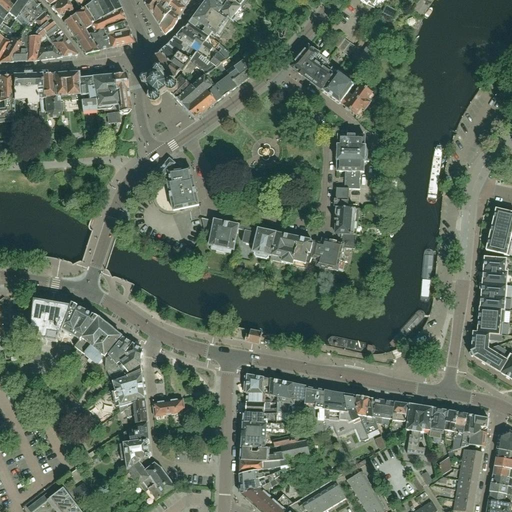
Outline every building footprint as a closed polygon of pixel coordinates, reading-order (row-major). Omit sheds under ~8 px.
[(12,8),(7,2),(4,0),(0,0),(0,7),(7,15),(12,8)] [(22,12),(30,0),(18,0),(12,8),(7,15),(8,15),(15,21),(22,12)] [(30,27),(43,14),(31,0),(30,0),(22,12),(15,21),(14,23),(24,32),(25,31),(26,31),(30,27)] [(73,11),(65,0),(60,0),(51,8),(60,20),(73,11)] [(120,10),(114,0),(95,0),(84,8),(94,23),(120,10)] [(162,0),(151,0),(146,6),(153,17),(162,0)] [(168,12),(175,0),(174,0),(162,0),(153,17),(160,28),(170,14),(168,12)] [(179,21),(186,9),(175,0),(168,12),(170,14),(179,21)] [(190,0),(174,0),(175,0),(186,9),(190,0)] [(228,21),(221,16),(224,12),(209,0),(208,0),(199,12),(190,25),(199,32),(208,39),(210,36),(212,33),(216,36),(228,21)] [(239,8),(245,1),(243,0),(209,0),(224,12),(221,16),(228,21),(230,23),(241,10),(239,8)] [(385,0),(361,0),(360,2),(367,6),(374,9),(379,2),(382,4),(385,0)] [(300,5),(290,19),(294,22),(304,9),(300,5)] [(7,15),(0,7),(0,19),(3,23),(8,15),(7,15)] [(387,7),(383,14),(393,19),(397,13),(387,7)] [(133,44),(129,32),(105,38),(102,30),(94,33),(90,26),(94,23),(84,8),(75,15),(85,29),(98,52),(102,51),(102,52),(104,51),(109,50),(133,44)] [(102,30),(124,21),(120,10),(94,23),(90,26),(94,33),(102,30)] [(55,27),(54,26),(43,14),(30,27),(39,34),(37,36),(37,40),(42,39),(45,37),(44,36),(55,27)] [(176,26),(179,21),(170,14),(160,28),(165,36),(173,30),(176,26)] [(98,52),(85,29),(75,15),(63,23),(67,28),(76,41),(75,41),(77,43),(79,46),(78,47),(79,48),(80,47),(80,48),(81,50),(85,55),(86,55),(89,55),(89,54),(98,52)] [(129,32),(124,21),(102,30),(105,38),(129,32)] [(24,32),(14,23),(7,36),(0,31),(0,39),(2,41),(10,43),(10,42),(19,42),(19,40),(24,32)] [(0,26),(0,31),(7,36),(10,30),(2,25),(0,26)] [(230,55),(220,45),(213,40),(215,39),(210,36),(208,39),(199,32),(190,25),(185,30),(204,43),(209,46),(225,61),(230,55)] [(48,42),(60,33),(59,31),(55,27),(44,36),(45,37),(48,42)] [(209,46),(204,43),(185,30),(184,29),(175,39),(183,45),(182,47),(187,51),(185,53),(194,59),(191,62),(198,69),(207,76),(208,75),(225,61),(209,46)] [(77,56),(69,44),(60,33),(48,42),(52,48),(56,53),(60,59),(61,59),(72,58),(71,57),(74,57),(75,57),(77,56)] [(194,59),(185,53),(187,51),(182,47),(183,45),(175,39),(171,44),(166,48),(159,54),(179,74),(180,76),(184,79),(190,74),(191,75),(198,69),(191,62),(194,59)] [(0,61),(1,60),(9,49),(10,43),(2,41),(0,44),(0,61)] [(16,54),(19,50),(19,42),(10,42),(10,43),(9,49),(1,60),(0,61),(0,63),(11,64),(16,54)] [(36,62),(38,50),(39,42),(25,43),(26,54),(26,62),(26,63),(27,63),(27,62),(29,62),(32,62),(34,62),(36,62)] [(355,48),(350,44),(343,53),(348,57),(355,48)] [(310,45),(292,68),(297,72),(297,73),(302,77),(303,76),(318,55),(319,53),(310,45)] [(60,59),(56,53),(52,48),(38,50),(36,62),(60,59)] [(26,62),(26,54),(16,54),(11,64),(14,63),(26,62)] [(179,74),(159,54),(150,62),(157,70),(155,72),(156,73),(154,75),(150,77),(148,79),(145,80),(145,79),(143,81),(143,82),(144,84),(143,85),(144,86),(145,86),(152,95),(150,97),(149,99),(150,102),(151,104),(153,105),(155,106),(156,106),(158,105),(160,104),(161,102),(161,100),(161,98),(160,97),(161,97),(162,96),(166,92),(167,92),(169,93),(170,94),(171,94),(173,94),(174,93),(176,92),(177,91),(177,88),(177,86),(176,85),(175,84),(174,83),(173,82),(173,80),(179,74)] [(318,55),(303,76),(312,83),(327,62),(318,55)] [(327,62),(312,83),(322,91),(338,70),(328,62),(327,62)] [(254,76),(245,65),(243,66),(241,64),(234,70),(235,72),(229,77),(237,88),(254,76)] [(338,70),(322,91),(340,105),(340,104),(341,104),(348,93),(355,83),(338,70)] [(80,100),(78,79),(78,73),(52,76),(54,98),(59,98),(59,100),(71,99),(71,101),(80,100)] [(130,112),(125,75),(112,76),(114,96),(117,95),(118,106),(117,106),(117,110),(113,111),(114,114),(115,114),(116,124),(121,123),(120,118),(119,118),(118,113),(122,116),(127,115),(128,114),(130,112)] [(43,118),(42,108),(42,99),(45,99),(45,96),(42,94),(41,76),(30,77),(30,76),(23,77),(14,77),(13,77),(12,77),(12,102),(26,101),(27,105),(36,105),(36,100),(40,99),(39,101),(40,112),(38,112),(39,119),(43,118)] [(54,98),(52,76),(46,76),(41,76),(42,94),(45,96),(45,99),(42,99),(42,108),(45,108),(46,113),(50,118),(56,118),(59,111),(59,103),(60,103),(59,100),(59,98),(54,98)] [(114,96),(112,76),(91,78),(95,108),(105,107),(106,109),(107,109),(109,109),(111,108),(111,106),(117,106),(118,106),(117,95),(114,96)] [(176,101),(192,87),(183,80),(184,79),(180,76),(174,83),(175,84),(176,85),(177,86),(177,88),(177,91),(176,92),(174,93),(173,94),(171,94),(170,94),(176,101)] [(12,102),(12,77),(0,77),(0,123),(14,123),(12,102)] [(231,93),(237,88),(229,77),(218,85),(219,86),(215,89),(208,94),(216,104),(222,99),(222,100),(231,93)] [(81,113),(96,112),(95,108),(91,78),(78,79),(80,100),(81,113)] [(185,110),(206,92),(208,94),(215,89),(210,84),(206,78),(194,89),(192,87),(176,101),(185,110)] [(462,83),(440,128),(449,132),(471,87),(462,83)] [(363,113),(371,103),(372,102),(368,100),(373,94),(362,86),(353,97),(348,93),(341,104),(345,108),(356,117),(360,111),(363,113)] [(199,117),(216,104),(208,94),(206,92),(185,110),(186,111),(194,119),(193,120),(194,121),(195,120),(195,119),(198,117),(198,118),(199,117)] [(101,134),(102,140),(113,137),(114,131),(101,134)] [(90,141),(100,140),(99,132),(89,132),(90,141)] [(370,158),(370,153),(369,148),(366,148),(366,147),(365,147),(365,138),(365,137),(364,137),(355,137),(354,137),(349,137),(348,136),(348,137),(339,136),(338,136),(338,137),(337,146),(337,148),(338,148),(337,157),(337,161),(337,162),(337,171),(336,171),(336,172),(338,172),(345,172),(360,173),(363,173),(364,173),(364,172),(364,163),(365,163),(365,162),(368,162),(370,158)] [(436,148),(426,197),(436,199),(446,150),(436,148)] [(181,165),(181,164),(180,164),(179,164),(178,164),(178,165),(175,164),(169,159),(165,165),(165,164),(161,169),(162,169),(157,174),(163,179),(167,182),(170,181),(168,173),(182,170),(181,168),(182,167),(182,166),(182,165),(181,165)] [(167,182),(170,195),(173,211),(199,206),(190,168),(182,170),(168,173),(170,181),(167,182)] [(359,187),(359,179),(360,179),(360,173),(345,172),(345,189),(349,190),(360,190),(360,187),(359,187)] [(348,202),(349,190),(345,189),(336,189),(336,201),(335,201),(334,203),(334,204),(334,208),(336,209),(348,209),(348,202)] [(353,201),(360,199),(359,193),(351,195),(353,201)] [(358,210),(348,209),(336,209),(335,222),(357,223),(358,210)] [(511,213),(509,213),(509,211),(504,210),(504,212),(496,210),(493,224),(511,228),(511,213)] [(202,220),(204,230),(212,234),(210,245),(209,245),(209,246),(210,247),(210,246),(212,246),(211,250),(216,251),(225,253),(230,254),(231,251),(233,251),(234,252),(234,250),(237,235),(238,235),(238,234),(239,227),(240,227),(240,226),(238,226),(230,224),(224,223),(216,221),(214,221),(214,222),(202,219),(202,220)] [(356,236),(357,223),(335,222),(334,230),(336,230),(335,234),(341,235),(356,236)] [(510,242),(511,234),(511,228),(493,224),(489,237),(510,242)] [(269,233),(258,230),(258,231),(251,229),(251,233),(252,233),(257,234),(256,234),(256,235),(255,235),(252,249),(254,250),(253,253),(271,257),(276,234),(269,233)] [(293,266),(299,239),(277,234),(271,260),(273,261),(282,263),(293,266)] [(340,262),(342,255),(344,256),(346,249),(355,250),(356,236),(341,235),(340,244),(323,240),(322,244),(315,243),(311,259),(317,260),(316,267),(338,272),(338,271),(342,272),(344,263),(340,262)] [(425,235),(421,285),(431,286),(435,236),(425,235)] [(511,244),(511,242),(510,242),(489,237),(486,251),(507,256),(509,257),(511,244)] [(309,263),(313,243),(311,243),(311,242),(299,239),(293,266),(292,266),(305,269),(306,263),(309,263)] [(187,248),(183,255),(189,258),(192,251),(187,248)] [(485,258),(483,271),(505,273),(506,260),(485,258)] [(508,273),(505,273),(483,271),(482,284),(507,286),(508,273)] [(506,298),(507,286),(482,284),(482,285),(480,285),(480,290),(482,290),(481,296),(506,298)] [(505,310),(506,298),(481,296),(480,308),(480,309),(504,311),(505,310)] [(65,326),(73,304),(72,304),(71,309),(62,307),(62,306),(61,307),(53,306),(53,305),(52,305),(52,306),(44,304),(44,303),(43,303),(43,304),(35,303),(33,326),(40,327),(41,327),(39,340),(48,341),(50,329),(62,331),(58,343),(59,343),(65,326)] [(72,335),(85,312),(78,308),(78,307),(77,307),(76,307),(76,306),(77,305),(75,305),(74,305),(73,304),(65,326),(66,327),(64,331),(72,335)] [(394,347),(428,311),(421,304),(386,341),(394,347)] [(505,310),(504,311),(480,309),(480,308),(478,321),(503,323),(503,324),(504,324),(505,310)] [(81,340),(99,318),(98,318),(98,317),(97,316),(96,316),(95,317),(94,317),(94,316),(93,316),(85,312),(72,335),(81,340)] [(105,357),(122,337),(121,336),(121,337),(112,329),(112,328),(109,326),(109,327),(100,319),(99,318),(81,340),(78,343),(75,348),(96,365),(99,364),(102,361),(101,356),(102,355),(105,357)] [(259,329),(308,339),(310,330),(261,319),(259,329)] [(501,336),(503,324),(503,323),(478,321),(477,333),(477,334),(490,335),(489,335),(501,336)] [(260,340),(262,333),(251,331),(250,332),(250,336),(246,335),(245,342),(259,345),(260,340)] [(321,342),(370,351),(372,341),(323,332),(321,342)] [(488,350),(489,335),(490,335),(477,334),(477,333),(473,333),(471,352),(471,353),(473,358),(474,358),(481,362),(488,350)] [(118,366),(137,348),(135,347),(135,346),(134,345),(134,346),(123,338),(111,353),(113,355),(112,356),(109,356),(106,359),(106,368),(108,374),(118,366)] [(143,352),(137,348),(118,366),(108,374),(110,377),(115,374),(118,376),(122,373),(127,377),(141,366),(142,361),(143,361),(144,352),(143,351),(143,352)] [(507,361),(488,350),(481,362),(489,367),(500,373),(507,361)] [(510,380),(511,376),(511,352),(507,361),(500,373),(510,380)] [(129,379),(142,376),(141,366),(127,377),(122,373),(118,376),(115,374),(110,377),(114,382),(115,382),(118,381),(118,377),(120,375),(123,379),(128,377),(129,379)] [(145,398),(142,377),(142,376),(129,379),(118,383),(118,381),(115,382),(115,383),(115,384),(117,393),(112,395),(116,407),(119,407),(121,414),(124,411),(134,405),(145,399),(145,398)] [(248,377),(248,395),(265,395),(265,390),(268,390),(268,380),(248,377)] [(277,399),(281,383),(270,381),(270,396),(277,399)] [(292,406),(293,385),(281,383),(277,399),(277,403),(277,410),(277,414),(291,413),(292,406)] [(305,409),(306,388),(293,385),(292,406),(291,413),(299,412),(304,412),(305,409)] [(314,410),(316,390),(306,388),(305,409),(304,412),(304,416),(310,417),(309,411),(314,412),(314,410)] [(326,430),(323,421),(323,411),(325,392),(316,390),(314,410),(314,412),(309,411),(310,417),(310,433),(327,434),(326,430)] [(345,403),(344,396),(334,394),(325,392),(323,411),(323,421),(326,430),(333,427),(338,439),(356,431),(355,428),(353,428),(349,419),(346,418),(345,403)] [(271,400),(267,400),(267,395),(248,395),(248,403),(265,403),(270,403),(271,400)] [(358,417),(353,397),(344,396),(345,403),(346,418),(349,419),(353,428),(355,428),(356,431),(361,442),(363,441),(364,442),(369,439),(358,418),(358,417)] [(374,419),(373,400),(353,397),(358,417),(358,418),(369,439),(380,434),(376,424),(374,419)] [(147,422),(145,399),(134,405),(124,411),(127,419),(135,417),(136,425),(147,422)] [(176,415),(184,409),(183,400),(153,404),(155,418),(176,415)] [(382,419),(382,402),(373,400),(374,419),(376,424),(380,425),(381,421),(382,421),(382,419)] [(392,420),(395,404),(382,402),(382,419),(392,420)] [(277,410),(270,409),(270,403),(265,403),(248,403),(248,414),(264,414),(268,414),(277,414),(277,410)] [(404,423),(408,406),(395,404),(392,420),(393,420),(393,421),(404,423)] [(430,428),(433,409),(409,406),(408,415),(409,415),(408,415),(405,431),(413,432),(413,436),(410,436),(407,454),(424,457),(425,449),(419,448),(421,433),(427,434),(427,436),(429,437),(430,431),(430,428)] [(444,431),(448,412),(442,411),(438,411),(438,410),(434,409),(434,410),(433,409),(430,428),(431,429),(431,434),(438,435),(439,430),(444,431)] [(303,420),(304,416),(304,412),(299,412),(291,413),(277,414),(268,414),(264,414),(248,414),(244,413),(244,423),(268,425),(273,424),(275,424),(279,424),(279,421),(303,420)] [(453,442),(458,413),(448,412),(444,431),(446,432),(444,441),(452,442),(453,442)] [(461,448),(466,416),(458,414),(458,413),(453,442),(452,442),(451,448),(447,450),(448,453),(449,460),(452,459),(452,453),(460,450),(461,448)] [(474,436),(474,417),(466,416),(461,448),(469,446),(470,438),(473,437),(474,436)] [(488,428),(489,419),(474,417),(474,436),(488,428)] [(281,430),(281,424),(279,424),(275,424),(273,424),(268,425),(244,423),(243,423),(242,438),(250,438),(251,435),(266,436),(271,436),(271,430),(281,430)] [(149,441),(147,424),(137,426),(130,430),(131,443),(148,441),(149,441)] [(485,447),(488,428),(474,436),(473,437),(472,446),(485,447)] [(511,451),(511,433),(510,432),(509,432),(508,433),(501,436),(500,436),(499,437),(497,448),(497,450),(511,451)] [(266,450),(266,436),(251,435),(250,438),(242,438),(242,449),(266,450)] [(298,443),(296,436),(272,441),(274,448),(280,447),(298,443)] [(150,458),(150,454),(149,453),(148,446),(148,441),(131,443),(123,445),(123,446),(125,462),(127,473),(140,463),(142,461),(142,460),(150,459),(150,458)] [(282,462),(309,456),(306,441),(298,443),(280,447),(282,453),(274,455),(275,456),(269,457),(269,452),(241,451),(241,452),(241,461),(240,461),(280,462),(282,462)] [(87,453),(83,447),(78,450),(82,457),(87,453)] [(480,464),(482,453),(463,450),(462,461),(480,464)] [(511,461),(511,458),(511,451),(497,450),(496,456),(495,456),(495,459),(511,461)] [(511,461),(495,459),(494,461),(495,461),(494,467),(511,470),(511,461)] [(280,468),(289,466),(289,462),(282,462),(280,462),(240,461),(240,475),(258,471),(262,470),(280,468)] [(346,478),(367,465),(364,461),(342,474),(342,475),(344,477),(346,478)] [(478,474),(480,464),(462,461),(460,471),(478,474)] [(140,486),(162,470),(162,469),(161,469),(155,464),(145,471),(140,463),(127,473),(116,481),(120,487),(131,478),(138,487),(140,486)] [(511,478),(511,470),(494,467),(493,473),(492,475),(511,478)] [(254,493),(271,482),(275,480),(282,476),(290,470),(290,468),(281,471),(270,476),(259,479),(240,485),(241,494),(241,495),(254,491),(254,493)] [(175,487),(162,470),(140,486),(145,493),(148,490),(156,501),(175,488),(176,488),(175,487)] [(270,476),(269,473),(259,475),(258,471),(240,475),(240,479),(240,485),(259,479),(270,476)] [(477,484),(478,474),(460,471),(458,481),(477,484)] [(371,486),(363,472),(347,482),(355,495),(371,486)] [(433,482),(427,472),(421,476),(428,486),(433,482)] [(511,483),(511,478),(492,475),(492,478),(491,484),(511,487),(511,483)] [(257,509),(270,493),(269,490),(272,488),(278,484),(275,480),(271,482),(254,493),(254,491),(241,495),(244,497),(246,499),(256,509),(257,509)] [(475,494),(477,484),(458,481),(457,491),(475,494)] [(92,499),(83,484),(73,491),(81,505),(92,499)] [(347,500),(337,484),(324,492),(334,508),(347,500)] [(489,493),(511,496),(511,492),(511,487),(491,484),(490,490),(489,493)] [(379,499),(371,486),(355,495),(363,509),(379,499)] [(50,500),(56,508),(71,497),(67,493),(64,489),(61,491),(58,493),(55,496),(52,498),(50,500)] [(474,504),(475,494),(457,491),(455,501),(474,504)] [(326,511),(334,508),(324,492),(312,499),(319,511),(326,511)] [(260,511),(269,511),(279,502),(270,494),(270,493),(257,509),(260,511)] [(510,504),(511,496),(489,493),(489,495),(488,501),(507,504),(510,505),(510,504)] [(285,511),(288,509),(289,509),(288,508),(294,505),(284,496),(279,502),(269,511),(285,511)] [(71,497),(56,508),(59,511),(68,511),(77,506),(71,497)] [(319,511),(312,499),(299,507),(302,511),(303,511),(305,511),(307,511),(319,511)] [(386,511),(379,499),(363,509),(365,511),(386,511)] [(456,511),(472,511),(474,504),(455,501),(453,511),(456,511)] [(510,505),(507,504),(488,501),(487,507),(486,509),(501,511),(510,511),(511,506),(511,504),(510,504),(510,505)] [(436,511),(431,503),(422,509),(424,511),(436,511)]
